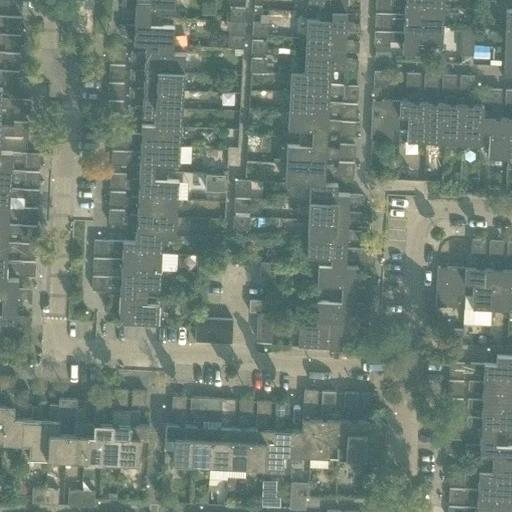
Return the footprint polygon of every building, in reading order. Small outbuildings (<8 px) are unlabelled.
[(136,7),(136,15),(160,16),(161,8),(175,8),(175,0),(122,0),(122,6),(136,7)] [(308,0),(308,4),(320,4),(319,12),(331,13),(332,12),(346,13),(346,0),(308,0)] [(404,5),(404,14),(418,14),(419,6),(444,7),(444,0),(376,0),(377,8),(391,9),(392,5),(404,5)] [(404,23),(403,32),(418,32),(418,23),(443,24),(444,7),(419,6),(418,14),(404,14),(376,13),(376,26),(391,27),(391,22),(404,23)] [(230,22),(245,23),(246,9),(231,8),(230,22)] [(307,19),(306,38),(307,38),(333,40),(333,32),(345,32),(359,33),(359,24),(346,23),(346,13),(332,12),(331,13),(319,12),(319,20),(307,19)] [(0,25),(7,25),(7,30),(22,30),(22,16),(0,15),(0,25)] [(134,43),(146,43),(174,44),(174,25),(160,24),(160,16),(136,15),(135,24),(121,24),(121,33),(135,33),(134,43)] [(254,22),(253,36),(268,37),(269,23),(254,22)] [(418,32),(403,32),(376,31),(375,44),(390,45),(390,41),(403,41),(402,51),(430,52),(430,43),(442,44),(443,24),(418,23),(418,32)] [(306,38),(305,56),(306,56),(332,57),(332,50),(344,50),(358,51),(359,42),(345,41),(345,32),(333,32),(333,40),(307,38),(306,38)] [(0,42),(6,43),(6,47),(21,48),(21,34),(0,33),(0,42)] [(229,48),(243,49),(244,49),(245,36),(229,36),(229,48)] [(252,40),(251,54),(266,55),(267,41),(252,40)] [(132,61),(145,62),(158,62),(157,71),(184,72),(185,52),(173,52),(174,44),(146,43),(146,52),(132,52),(132,61)] [(111,46),(110,60),(125,61),(126,47),(111,46)] [(378,46),(377,55),(389,55),(390,46),(378,46)] [(473,46),(473,58),(484,58),(485,46),(473,46)] [(305,56),(304,73),(330,75),(331,68),(343,69),(343,68),(357,69),(358,60),(344,59),(344,50),(332,50),(332,57),(306,56),(305,56)] [(0,60),(5,61),(5,65),(20,66),(21,53),(0,51),(0,60)] [(251,58),(250,72),(265,73),(266,59),(251,58)] [(131,79),(144,79),(157,80),(156,89),(183,90),(184,72),(157,71),(158,62),(145,62),(144,70),(131,70),(131,79)] [(110,64),(109,77),(124,78),(125,65),(110,64)] [(0,78),(4,79),(4,83),(19,84),(20,70),(0,69),(0,78)] [(374,70),(373,86),(388,87),(388,71),(374,70)] [(406,140),(426,141),(428,115),(418,115),(419,102),(420,73),(407,72),(406,88),(410,88),(409,102),(400,101),(398,128),(407,128),(406,140)] [(290,73),(289,91),(291,91),(317,92),(317,102),(329,102),(329,94),(342,94),(341,99),(357,100),(357,86),(356,86),(330,84),(329,84),(329,77),(330,77),(330,76),(330,75),(304,73),(290,73)] [(426,141),(444,142),(445,116),(436,116),(437,102),(438,73),(425,73),(424,89),(429,89),(428,102),(419,102),(418,115),(428,115),(426,141)] [(444,142),(462,143),(463,117),(455,116),(455,103),(457,74),(443,73),(442,89),(447,90),(446,103),(437,102),(436,116),(445,116),(444,142)] [(462,143),(480,144),(481,116),(482,104),(473,104),(475,75),(461,74),(460,90),(465,91),(464,103),(455,103),(455,116),(463,117),(462,143)] [(130,97),(143,97),(156,98),(155,107),(182,108),(183,90),(156,89),(157,80),(144,79),(144,88),(131,88),(130,97)] [(109,82),(108,95),(123,96),(124,83),(109,82)] [(0,116),(1,117),(1,106),(14,107),(14,111),(29,112),(30,99),(1,97),(2,88),(0,88),(0,116)] [(487,156),(507,157),(509,130),(500,130),(500,117),(502,89),(489,88),(488,104),(491,104),(490,117),(481,116),(480,144),(488,144),(487,156)] [(507,157),(511,157),(511,89),(506,89),(505,105),(510,105),(509,117),(500,117),(500,130),(509,130),(507,157)] [(289,91),(288,110),(290,110),(316,111),(316,119),(328,120),(328,112),(329,112),(341,112),(340,117),(342,117),(356,118),(356,104),(330,102),(329,102),(317,102),(317,92),(291,91),(289,91)] [(155,117),(155,125),(181,126),(182,108),(155,107),(156,98),(143,97),(143,106),(129,105),(129,115),(142,115),(142,116),(155,117)] [(107,114),(114,114),(122,115),(123,101),(108,100),(107,114)] [(390,128),(398,128),(400,101),(372,100),(370,139),(390,140),(390,128)] [(288,110),(287,129),(300,130),(299,137),(300,137),(327,139),(327,130),(328,130),(340,131),(339,135),(341,135),(355,136),(355,122),(328,120),(316,119),(316,111),(290,110),(288,110)] [(0,133),(28,135),(29,122),(13,121),(13,126),(0,125),(1,117),(0,116),(0,133)] [(141,144),(141,152),(153,153),(154,144),(180,145),(181,126),(155,125),(142,124),(141,134),(113,132),(112,146),(128,147),(128,143),(141,144)] [(287,144),(286,163),(313,164),(314,156),(326,157),(353,159),(354,145),(341,144),(339,144),(339,148),(327,148),(326,148),(327,139),(300,137),(299,137),(299,145),(287,144)] [(140,161),(140,169),(167,171),(167,163),(179,163),(180,145),(154,144),(153,153),(141,152),(112,151),(112,164),(127,165),(127,160),(140,161)] [(0,169),(11,170),(11,162),(25,162),(25,166),(40,167),(41,153),(12,152),(12,151),(0,150),(0,169)] [(286,163),(285,183),(310,184),(310,183),(324,184),(325,174),(326,174),(352,176),(353,163),(338,162),(338,167),(325,166),(326,157),(314,156),(313,164),(286,163)] [(0,187),(10,188),(11,179),(24,180),(24,184),(39,185),(40,172),(11,170),(0,169),(0,187)] [(110,187),(139,188),(151,189),(151,198),(177,200),(178,179),(166,178),(167,171),(140,169),(139,179),(126,179),(126,174),(111,173),(110,187)] [(206,174),(205,191),(224,192),(224,175),(206,174)] [(236,180),(235,193),(251,194),(252,180),(236,180)] [(310,184),(309,201),(310,201),(336,203),(335,211),(347,212),(348,203),(349,203),(362,204),(362,195),(353,195),(351,195),(350,194),(348,194),(336,193),(336,184),(324,184),(310,183),(310,184)] [(0,205),(9,206),(10,197),(23,198),(23,202),(38,203),(39,190),(10,188),(0,187),(0,205)] [(109,205),(138,206),(151,207),(150,216),(176,217),(177,200),(151,198),(151,189),(139,188),(138,198),(125,197),(126,192),(110,191),(109,205)] [(235,198),(234,211),(250,212),(251,199),(235,198)] [(309,201),(308,219),(335,221),(334,229),(346,230),(347,221),(348,221),(361,222),(361,213),(349,212),(347,212),(335,211),(336,203),(310,201),(309,201)] [(0,223),(8,224),(9,215),(22,215),(22,220),(37,221),(38,207),(9,206),(0,205),(0,223)] [(137,224),(137,232),(162,234),(176,235),(176,217),(150,216),(151,207),(138,206),(137,215),(124,215),(125,210),(109,209),(109,223),(137,224)] [(234,216),(234,229),(249,230),(250,217),(234,216)] [(308,219),(307,238),(334,240),(333,247),(345,248),(346,239),(347,239),(360,240),(360,231),(348,230),(346,230),(334,229),(335,221),(308,219)] [(0,241),(8,242),(8,233),(22,234),(21,238),(37,239),(37,225),(8,224),(0,223),(0,241)] [(122,249),(122,259),(135,259),(135,250),(161,251),(162,234),(137,232),(136,241),(123,240),(123,241),(95,239),(94,253),(109,254),(110,249),(122,249)] [(318,258),(318,264),(346,266),(346,257),(359,257),(359,262),(373,263),(374,250),(345,248),(333,247),(334,240),(307,238),(306,257),(318,258)] [(472,307),(491,308),(492,281),(483,280),(483,268),(485,239),(471,239),(470,254),(475,254),(474,268),(466,267),(465,294),(473,295),(472,307)] [(491,308),(509,309),(510,282),(501,281),(502,269),(503,240),(489,240),(489,255),(493,255),(493,268),(483,268),(483,280),(492,281),(491,308)] [(509,309),(511,308),(511,240),(508,240),(507,256),(511,256),(511,269),(502,269),(501,281),(510,282),(509,309)] [(0,259),(7,260),(8,251),(21,252),(21,256),(36,257),(37,243),(8,242),(0,241),(0,259)] [(122,268),(121,277),(134,278),(135,268),(160,270),(161,251),(135,250),(135,259),(122,259),(94,257),(93,271),(108,272),(108,267),(122,268)] [(0,278),(17,280),(17,279),(5,278),(6,270),(19,270),(19,274),(35,275),(36,261),(7,260),(0,259),(0,278)] [(260,275),(264,276),(275,276),(276,263),(261,262),(260,275)] [(318,264),(317,284),(329,285),(329,293),(355,294),(356,285),(370,286),(370,277),(357,276),(357,274),(358,266),(346,266),(318,264)] [(457,294),(465,294),(466,267),(438,266),(436,305),(456,306),(457,294)] [(121,286),(120,295),(147,296),(147,288),(159,288),(160,270),(135,268),(134,278),(121,277),(93,275),(92,289),(107,290),(108,285),(121,286)] [(0,305),(16,306),(16,297),(29,298),(30,288),(16,288),(17,280),(0,278),(0,305)] [(317,300),(316,318),(342,320),(342,322),(355,322),(355,312),(368,313),(369,304),(355,303),(355,294),(329,293),(328,300),(317,300)] [(147,296),(120,295),(119,323),(158,325),(159,305),(146,304),(147,296)] [(182,311),(197,312),(198,298),(183,297),(182,311)] [(249,311),(258,312),(273,312),(274,300),(250,299),(249,311)] [(0,332),(3,333),(3,334),(14,334),(15,325),(28,325),(28,316),(15,316),(16,306),(0,305),(0,332)] [(273,312),(258,312),(256,339),(272,340),(273,312)] [(195,340),(207,341),(208,318),(196,317),(195,340)] [(207,341),(219,342),(220,318),(208,318),(207,341)] [(220,318),(219,342),(231,342),(233,319),(220,318)] [(299,326),(298,346),(340,348),(342,322),(342,320),(316,318),(315,327),(299,326)] [(449,343),(463,344),(463,329),(450,329),(449,343)] [(469,364),(469,373),(483,374),(482,383),(495,383),(495,374),(511,375),(511,355),(498,355),(496,355),(496,362),(496,364),(483,363),(483,365),(469,364)] [(449,363),(448,376),(464,377),(464,364),(449,363)] [(469,382),(468,391),(482,392),(481,401),(494,402),(494,393),(511,393),(511,375),(495,374),(495,383),(482,383),(469,382)] [(0,400),(0,416),(4,417),(3,444),(21,445),(22,419),(22,418),(13,418),(13,405),(13,388),(14,377),(0,377),(0,383),(0,392),(4,393),(4,401),(0,400)] [(448,381),(447,394),(463,395),(464,382),(448,381)] [(113,393),(112,404),(126,405),(127,390),(113,389),(113,393)] [(131,390),(130,405),(144,405),(145,391),(131,390)] [(291,430),(290,456),(309,457),(310,430),(319,430),(320,418),(311,418),(311,405),(316,406),(316,390),(303,390),(303,403),(302,417),(301,417),(301,430),(291,429),(291,430)] [(310,430),(309,457),(337,458),(339,419),(329,419),(329,406),(334,407),(335,391),(321,391),(320,418),(319,430),(310,430)] [(339,419),(337,458),(363,459),(364,433),(355,432),(356,420),(357,392),(344,392),(343,407),(348,407),(347,420),(339,419)] [(356,420),(355,432),(364,433),(363,459),(382,460),(384,421),(374,421),(374,409),(375,393),(362,393),(361,408),(365,408),(365,420),(356,420)] [(468,400),(467,409),(481,410),(480,419),(493,419),(493,410),(511,411),(511,393),(494,393),(494,402),(481,401),(468,400)] [(165,424),(164,438),(173,438),(172,463),(191,464),(192,439),(183,438),(184,425),(185,397),(172,396),(171,412),(175,412),(175,424),(165,424)] [(184,425),(183,438),(192,439),(191,464),(209,465),(210,440),(218,440),(218,427),(220,427),(221,399),(205,398),(190,397),(189,412),(193,413),(193,425),(184,425)] [(40,420),(39,432),(40,432),(49,432),(48,458),(66,459),(67,432),(75,432),(76,408),(76,399),(58,398),(58,404),(49,404),(48,420),(40,420)] [(210,440),(209,465),(227,466),(228,441),(237,441),(238,427),(229,427),(229,414),(233,414),(234,399),(221,399),(220,427),(218,427),(218,440),(210,440)] [(228,441),(227,466),(245,467),(246,441),(255,442),(255,428),(247,428),(247,415),(251,415),(252,400),(239,399),(238,427),(237,441),(228,441)] [(447,399),(446,413),(462,413),(463,400),(447,399)] [(246,441),(245,467),(262,467),(264,442),(273,443),(273,429),(264,429),(265,416),(269,416),(270,401),(257,400),(255,428),(255,442),(246,441)] [(264,442),(262,467),(281,468),(282,456),(290,456),(291,430),(282,430),(283,417),(287,417),(288,402),(275,401),(273,429),(273,443),(264,442)] [(22,419),(21,445),(29,445),(28,457),(48,458),(49,432),(40,432),(39,432),(40,420),(40,407),(31,406),(31,419),(22,419)] [(67,432),(66,459),(84,460),(85,434),(93,434),(94,422),(85,422),(85,409),(76,408),(75,432),(67,432)] [(85,434),(84,460),(102,461),(103,435),(113,435),(113,423),(112,423),(103,423),(102,423),(103,410),(94,409),(94,422),(93,434),(85,434)] [(103,435),(102,461),(120,462),(121,435),(130,436),(131,424),(131,411),(130,411),(130,412),(121,412),(121,411),(112,410),(112,423),(113,423),(113,435),(103,435)] [(467,418),(466,427),(480,428),(480,436),(506,438),(507,430),(511,429),(511,411),(493,410),(493,419),(480,419),(467,418)] [(121,435),(120,462),(137,462),(139,438),(148,439),(148,425),(139,424),(139,411),(131,411),(131,424),(130,436),(121,435)] [(446,417),(446,431),(461,431),(462,418),(446,417)] [(466,445),(465,454),(479,455),(478,464),(511,465),(511,446),(506,446),(506,438),(480,436),(479,446),(466,445)] [(445,440),(444,453),(450,453),(460,454),(461,440),(445,440)] [(449,471),(449,485),(464,486),(464,481),(477,482),(477,491),(489,492),(490,482),(511,483),(511,465),(478,464),(478,472),(449,471)] [(1,479),(1,489),(11,490),(12,483),(7,479),(1,479)] [(17,493),(17,495),(26,496),(26,495),(26,487),(21,481),(18,481),(18,485),(17,493)] [(449,490),(448,503),(463,503),(463,498),(476,499),(476,509),(488,509),(489,500),(511,501),(511,483),(490,482),(489,492),(477,491),(449,490)] [(31,503),(44,504),(45,489),(32,488),(31,503)] [(45,489),(44,504),(57,504),(58,489),(45,489)] [(68,490),(67,505),(80,506),(81,491),(68,490)] [(193,490),(193,504),(207,504),(207,490),(193,490)] [(81,491),(80,506),(81,506),(93,506),(94,498),(94,491),(81,491)] [(289,496),(289,508),(304,509),(305,496),(289,496)] [(261,497),(261,507),(278,508),(279,498),(261,497)] [(448,507),(447,511),(511,511),(511,501),(489,500),(488,509),(476,509),(448,507)]
